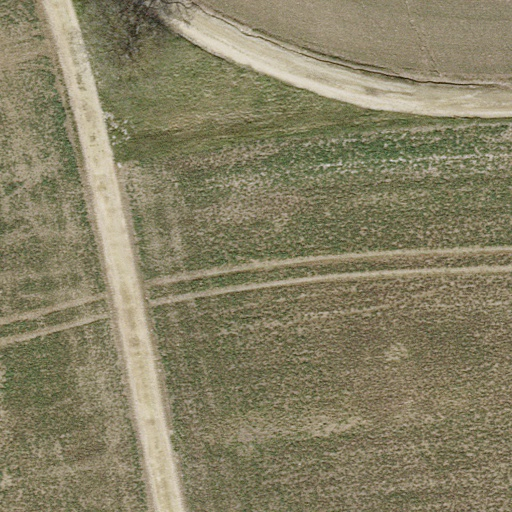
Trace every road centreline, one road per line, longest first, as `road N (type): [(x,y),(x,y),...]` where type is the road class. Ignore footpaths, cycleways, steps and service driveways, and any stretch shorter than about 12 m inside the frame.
road 1 (track): [(168,511),(102,158),(55,0)]
road 2 (track): [(511,100),(437,99),(351,83),(267,56),(170,0)]
